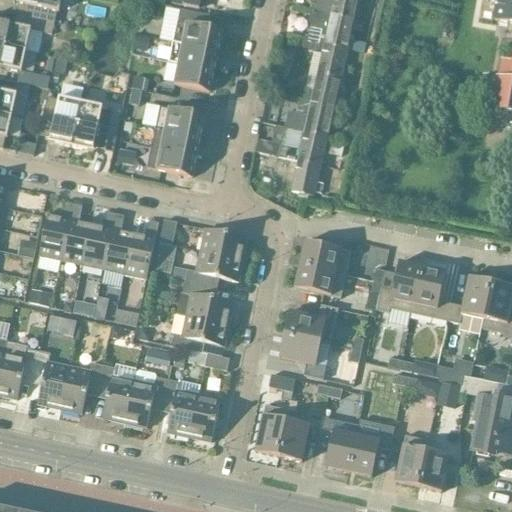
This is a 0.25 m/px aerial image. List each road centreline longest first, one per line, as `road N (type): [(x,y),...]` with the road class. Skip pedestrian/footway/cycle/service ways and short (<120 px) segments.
road 1 (residential): [(278,231),(223,493)]
road 2 (residential): [(511,271),(329,227),(278,231)]
road 3 (residential): [(0,161),(201,205),(227,202)]
road 4 (tertiary): [(223,493),(0,442)]
road 5 (residential): [(227,202),(269,0)]
